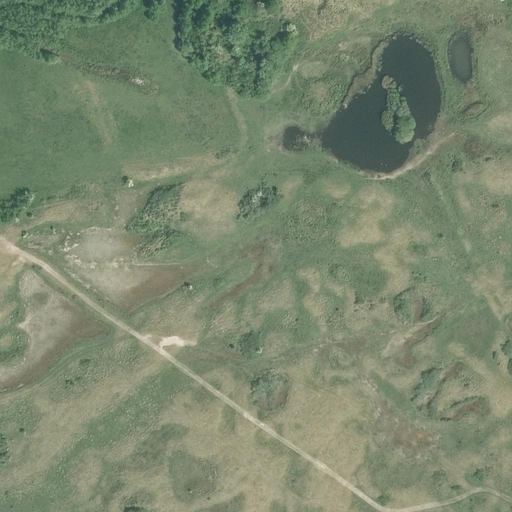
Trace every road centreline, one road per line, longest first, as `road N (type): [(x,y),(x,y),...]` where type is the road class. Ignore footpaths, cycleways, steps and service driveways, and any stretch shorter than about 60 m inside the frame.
road 1 (track): [(511,500),(291,373),(131,334),(38,263),(0,246)]
road 2 (track): [(131,334),(0,386)]
